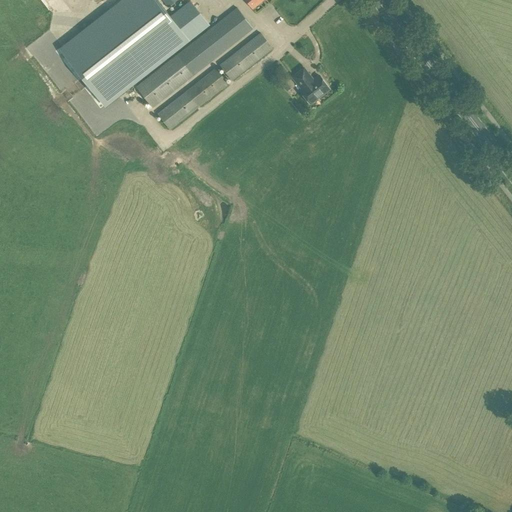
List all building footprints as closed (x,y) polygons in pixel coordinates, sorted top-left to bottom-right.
[(157,0),(123,0),(61,49),(104,105),(208,24),(191,2),(173,16),(172,17),(157,0)] [(262,0),(245,0),(252,8),(262,0)] [(256,26),(239,5),(181,51),(197,72),(256,26)] [(220,64),(232,80),(274,48),(261,32),(220,64)] [(153,107),(197,72),(181,51),(137,86),(153,107)] [(314,79),(304,66),(291,77),(301,89),(299,90),(311,105),(331,89),(319,74),(314,79)] [(228,84),(216,67),(158,113),(171,129),(228,84)]
